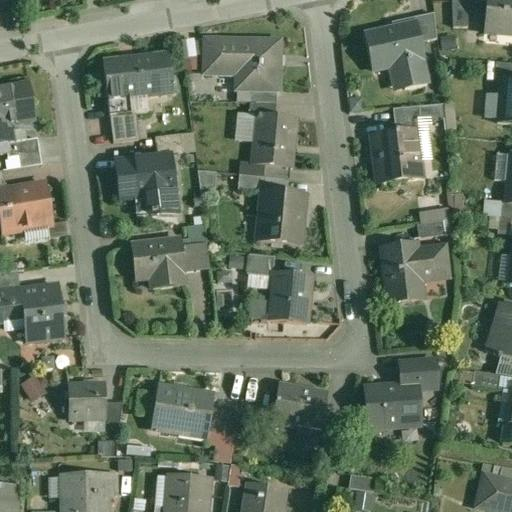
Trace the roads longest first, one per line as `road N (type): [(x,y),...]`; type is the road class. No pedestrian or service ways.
road 1 (residential): [(59,38),(103,334),(136,359),(337,362),(357,353),(362,333),(317,0)]
road 2 (residential): [(263,0),(59,38)]
